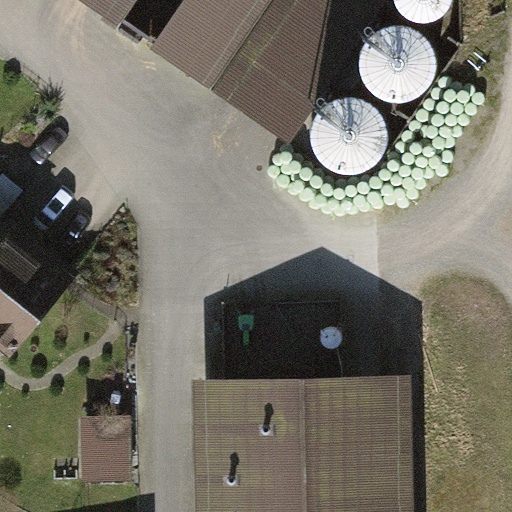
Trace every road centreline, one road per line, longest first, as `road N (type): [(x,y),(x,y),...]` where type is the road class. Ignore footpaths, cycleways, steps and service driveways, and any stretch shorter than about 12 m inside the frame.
road 1 (track): [(0,9),(169,162),(175,511)]
road 2 (track): [(169,162),(273,241),(511,244)]
road 3 (track): [(511,236),(504,108),(511,64)]
